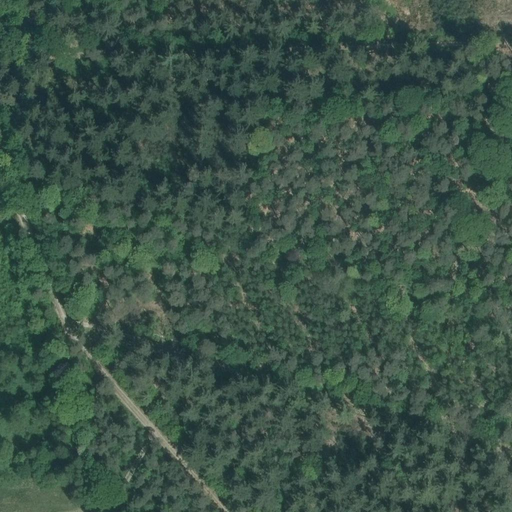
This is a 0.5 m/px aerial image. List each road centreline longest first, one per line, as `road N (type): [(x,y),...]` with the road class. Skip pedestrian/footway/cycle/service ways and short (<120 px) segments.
road 1 (track): [(511,452),(66,318)]
road 2 (track): [(231,511),(66,318),(17,206)]
